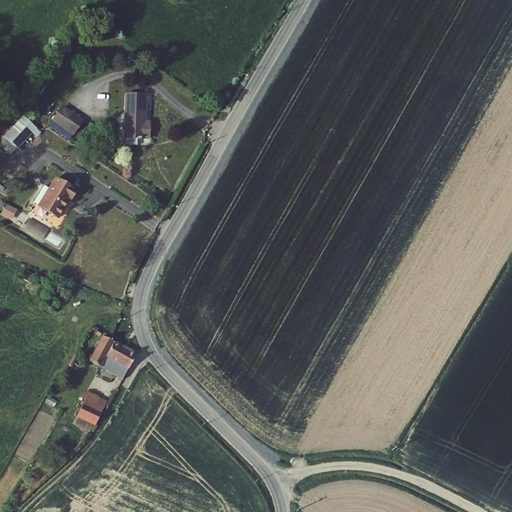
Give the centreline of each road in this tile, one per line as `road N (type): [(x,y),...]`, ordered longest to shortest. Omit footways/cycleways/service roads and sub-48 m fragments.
road 1 (unclassified): [(303,0),(148,274),(139,306),(150,350),(265,472),(281,511)]
road 2 (track): [(273,484),(352,464),(393,469),(481,511)]
road 3 (track): [(150,350),(92,445),(20,511)]
